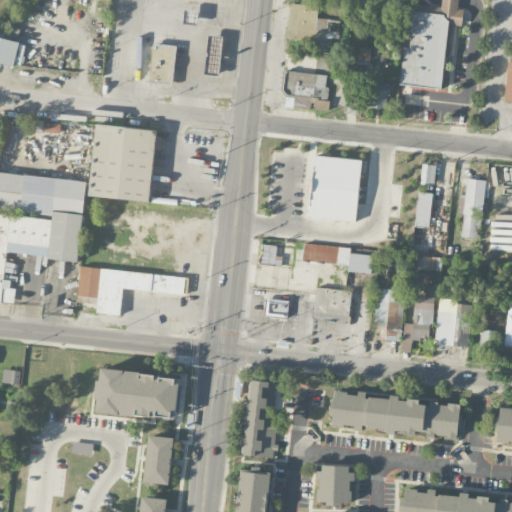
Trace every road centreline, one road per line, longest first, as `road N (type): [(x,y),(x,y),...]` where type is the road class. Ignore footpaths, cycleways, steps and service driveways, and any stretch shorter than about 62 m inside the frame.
road 1 (secondary): [(259,0),(201,511)]
road 2 (tertiary): [(511,381),(0,328)]
road 3 (residential): [(511,148),(2,94)]
